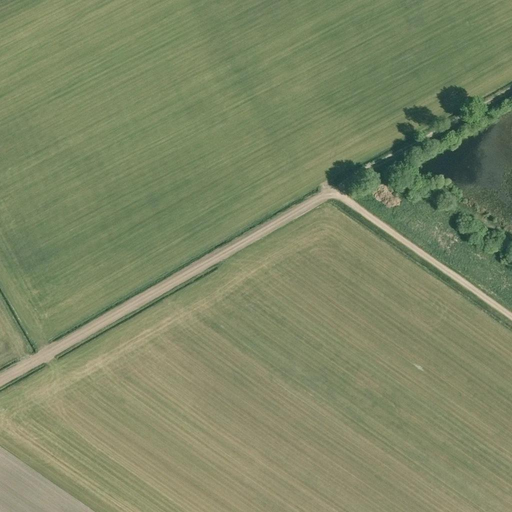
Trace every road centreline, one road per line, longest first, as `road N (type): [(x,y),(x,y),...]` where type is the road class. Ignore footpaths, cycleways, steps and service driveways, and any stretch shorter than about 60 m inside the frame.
road 1 (track): [(333,191),(0,378)]
road 2 (track): [(333,191),(511,317)]
road 3 (track): [(511,90),(333,191)]
